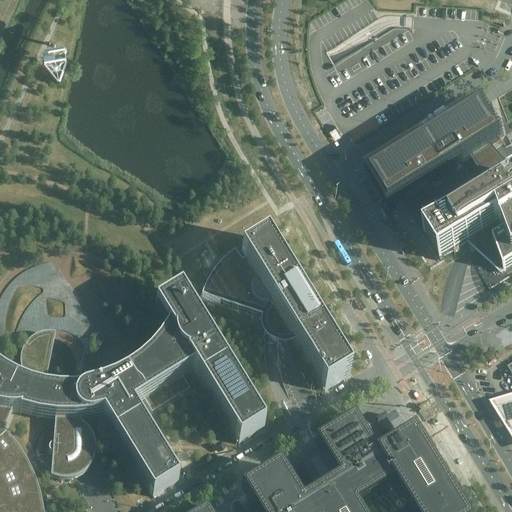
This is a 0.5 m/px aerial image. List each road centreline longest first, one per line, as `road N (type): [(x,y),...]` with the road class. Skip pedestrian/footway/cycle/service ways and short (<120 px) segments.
road 1 (tertiary): [(254,0),(254,67),(266,104),(420,361)]
road 2 (unclassified): [(167,511),(382,391)]
road 3 (unclassified): [(511,35),(499,65),(330,170)]
road 4 (tertiary): [(441,349),(330,170)]
road 5 (tertiary): [(330,170),(288,94),(280,59),(283,0)]
road 6 (tertiary): [(420,361),(511,511)]
road 7 (tertiary): [(511,463),(441,349)]
